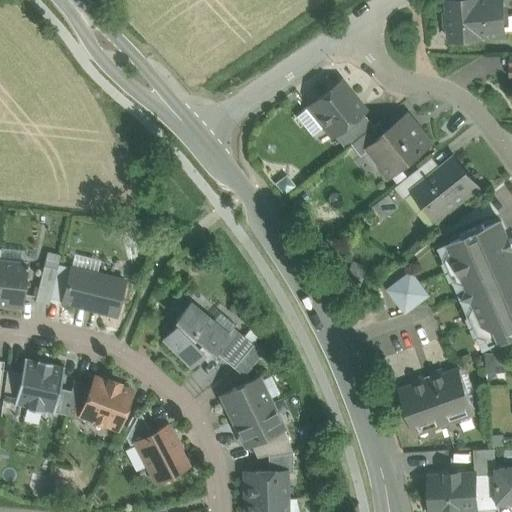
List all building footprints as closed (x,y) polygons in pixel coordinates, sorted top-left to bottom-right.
[(457,0),(447,1),(450,39),(505,35),(502,0),(457,0)] [(341,81),(309,106),(324,125),(333,135),(334,135),(362,112),(364,110),(341,81)] [(309,106),(308,105),(296,114),(312,134),(324,125),(309,106)] [(362,112),(334,135),(345,149),(351,144),(373,126),(362,112)] [(387,132),(373,143),(374,144),(369,148),(381,164),(391,176),(431,144),(407,115),(387,132)] [(373,126),(351,144),(360,156),(361,155),(369,148),(374,144),(373,143),(387,132),(379,122),(373,126)] [(373,171),(381,164),(369,148),(361,155),(373,171)] [(428,177),(411,191),(412,191),(405,197),(429,227),(436,222),(479,187),(455,156),(428,177)] [(421,168),(397,186),(405,197),(412,191),(411,191),(428,177),(421,168)] [(463,297),(511,275),(511,236),(509,238),(501,221),(485,228),(484,224),(462,234),(463,237),(447,244),(450,251),(447,259),(456,280),(464,283),(467,289),(463,297)] [(83,230),(70,227),(67,241),(80,244),(83,230)] [(154,238),(145,228),(134,238),(143,248),(154,238)] [(96,257),(74,252),(70,267),(93,273),(96,257)] [(26,264),(0,260),(0,303),(21,306),(26,264)] [(43,266),(35,300),(49,304),(57,269),(43,266)] [(93,273),(70,267),(69,272),(62,301),(117,315),(125,281),(93,273)] [(62,301),(69,272),(57,269),(49,304),(60,307),(62,301)] [(411,273),(389,289),(406,312),(428,295),(411,273)] [(511,275),(463,297),(472,301),(474,306),(471,314),(480,335),(488,338),(491,345),(507,338),(509,342),(511,340),(511,275)] [(190,303),(176,319),(180,323),(164,339),(190,365),(201,354),(206,359),(214,351),(228,335),(227,334),(190,303)] [(230,318),(242,320),(245,305),(233,303),(230,318)] [(358,303),(351,308),(354,311),(360,306),(358,303)] [(253,344),(233,327),(227,334),(228,335),(214,351),(233,367),(253,344)] [(253,344),(233,367),(243,375),(263,351),(254,343),(253,344)] [(52,362),(37,359),(37,361),(26,358),(26,357),(24,357),(21,373),(14,404),(15,404),(16,404),(16,403),(27,406),(26,408),(41,411),(41,409),(52,411),(52,412),(54,413),(54,412),(59,388),(64,366),(62,365),(62,366),(51,364),(52,362)] [(444,370),(431,374),(433,378),(426,380),(425,376),(412,381),(414,385),(399,390),(415,434),(476,413),(460,368),(445,374),(444,370)] [(21,373),(7,370),(2,405),(15,408),(15,404),(14,404),(21,373)] [(258,376),(220,394),(234,421),(271,403),(258,376)] [(108,382),(95,377),(92,386),(81,414),(82,415),(117,428),(131,390),(118,386),(119,383),(109,379),(108,382)] [(92,386),(73,379),(71,390),(66,414),(80,420),(82,415),(81,414),(92,386)] [(71,390),(59,388),(54,412),(66,414),(71,390)] [(271,403),(234,421),(246,446),(250,444),(283,428),(271,403)] [(140,411),(125,437),(130,445),(136,442),(135,441),(151,433),(140,411)] [(187,466),(166,425),(151,433),(135,441),(136,442),(157,482),(187,466)] [(283,428),(250,444),(257,457),(268,455),(292,451),(283,428)] [(292,451),(268,455),(268,471),(286,471),(286,472),(293,472),(292,451)] [(511,464),(496,466),(497,473),(498,504),(511,503),(511,464)] [(268,471),(244,472),(245,499),(286,499),(286,472),(286,471),(268,471)] [(476,473),(459,474),(459,472),(448,473),(448,475),(430,476),(431,511),(477,511),(477,510),(476,474),(476,473)] [(497,473),(476,474),(477,510),(499,509),(498,504),(497,473)] [(286,511),(286,499),(245,499),(245,511),(286,511)]
